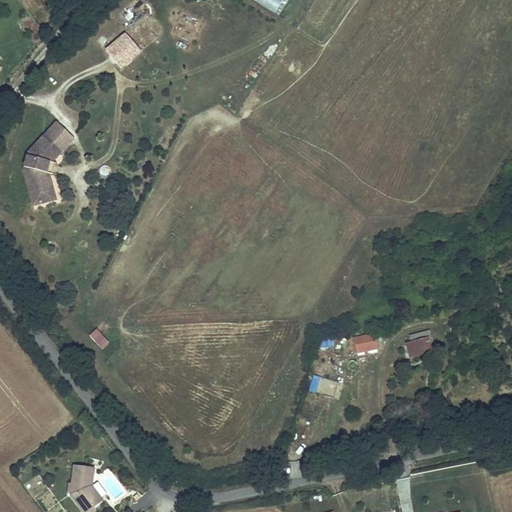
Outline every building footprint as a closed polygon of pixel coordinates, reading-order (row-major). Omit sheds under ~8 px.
[(252,0),(275,13),(282,0),(252,0)] [(126,36),(106,50),(119,68),(139,54),(126,36)] [(43,177),(46,167),(48,167),(58,158),(42,140),(26,154),(19,171),(25,207),(41,205),(39,190),(45,189),(43,177)] [(99,169),(102,179),(112,175),(108,166),(99,169)] [(48,167),(46,167),(43,177),(49,179),(52,168),(48,167)] [(45,189),(39,190),(41,205),(47,204),(45,189)] [(94,330),(88,337),(103,349),(109,342),(94,330)] [(409,335),(410,341),(431,336),(429,331),(409,335)] [(378,349),(374,333),(352,337),(356,354),(378,349)] [(405,343),(409,359),(433,352),(430,344),(433,343),(431,336),(410,341),(405,343)] [(320,341),(321,349),(333,348),(333,340),(320,341)] [(316,394),(321,378),(313,375),(308,392),(316,394)] [(325,380),(322,393),(334,395),(336,382),(325,380)] [(68,491),(83,509),(91,502),(101,493),(91,481),(93,462),(71,460),(68,478),(66,478),(65,486),(68,486),(68,491)] [(91,502),(83,509),(85,511),(88,511),(95,506),(91,502)]
